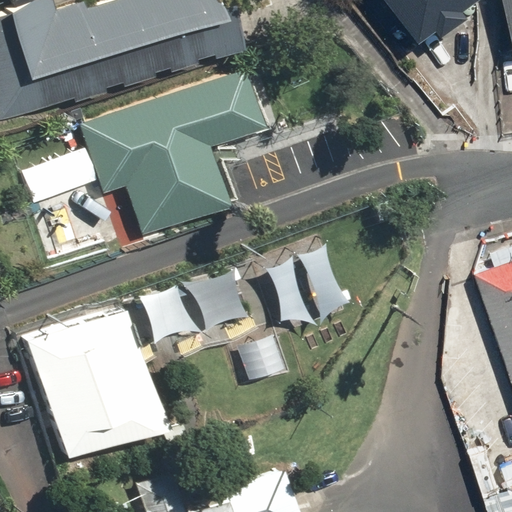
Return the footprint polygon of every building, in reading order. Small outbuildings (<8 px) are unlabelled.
[(40,0),(12,0),(0,4),(0,120),(61,100),(63,107),(101,94),(99,89),(111,85),(113,89),(147,78),(145,71),(159,66),(160,69),(183,62),(181,57),(205,48),(207,53),(226,47),(211,4),(200,7),(197,0),(89,0),(76,5),(74,0),(68,0),(43,8),(40,0)] [(357,0),(382,34),(396,23),(409,39),(461,0),(357,0)] [(511,0),(493,0),(506,52),(511,50),(511,0)] [(233,67),(70,122),(94,192),(117,184),(134,234),(222,204),(201,143),(253,126),(233,67)] [(511,500),(511,256),(471,271),(511,389),(511,456),(498,461),(511,500)] [(112,305),(14,337),(53,454),(150,423),(112,305)] [(262,331),(228,342),(239,377),(273,367),(262,331)] [(258,511),(254,498),(221,509),(216,496),(174,510),(160,469),(125,480),(136,511),(258,511)] [(116,511),(112,497),(94,502),(96,511),(116,511)]
